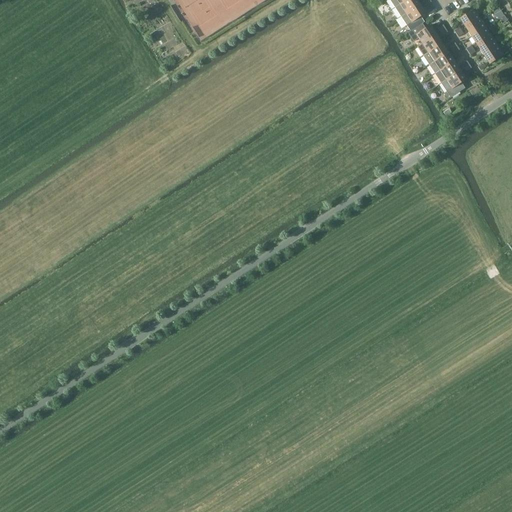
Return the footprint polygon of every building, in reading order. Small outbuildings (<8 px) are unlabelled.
[(389,0),(395,8),(407,0),(389,0)] [(401,17),(420,5),(416,0),(407,0),(395,8),(401,17)] [(420,5),(401,17),(410,31),(410,32),(422,24),(424,23),(421,17),(426,14),(420,5)] [(465,28),(480,19),(474,10),(459,19),(465,28)] [(471,37),(486,28),(480,19),(465,28),(471,37)] [(418,39),(422,44),(436,35),(430,26),(425,29),(422,24),(410,32),(410,31),(408,33),(414,42),(418,39)] [(477,47),(492,37),(486,28),(471,37),(477,47)] [(423,56),(442,44),(436,35),(422,44),(417,47),(423,56)] [(483,56),(498,46),(492,37),(477,47),(483,56)] [(429,65),(448,53),(442,44),(423,56),(429,65)] [(498,46),(483,56),(489,65),(504,56),(498,46)] [(435,75),(454,62),(448,53),(429,65),(435,75)] [(441,83),(460,71),(454,62),(435,75),(441,83)] [(460,71),(441,83),(451,98),(464,89),(461,84),(466,81),(460,71)]
